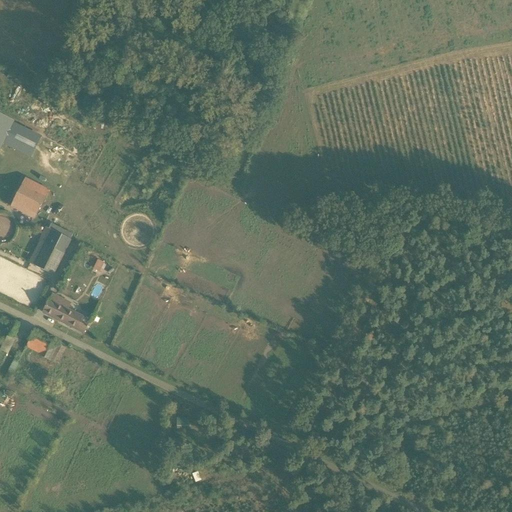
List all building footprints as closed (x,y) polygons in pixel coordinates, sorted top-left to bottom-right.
[(15,122),(4,144),(32,158),(42,136),(15,122)] [(44,197),(23,186),(14,203),(36,214),(44,197)] [(24,249),(28,236),(23,234),(18,247),(24,249)] [(53,275),(69,244),(51,235),(46,245),(35,266),(53,275)] [(84,333),(90,320),(68,309),(71,304),(53,295),(43,313),(84,333)] [(51,360),(55,353),(59,344),(34,331),(26,347),(51,360)] [(177,418),(177,429),(189,429),(189,417),(177,418)] [(171,439),(171,451),(183,451),(183,439),(171,439)]
